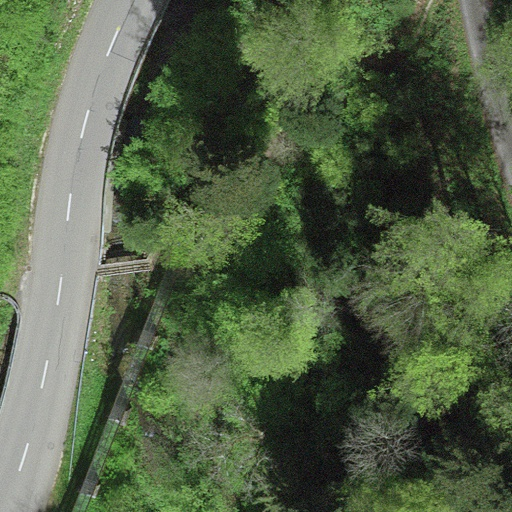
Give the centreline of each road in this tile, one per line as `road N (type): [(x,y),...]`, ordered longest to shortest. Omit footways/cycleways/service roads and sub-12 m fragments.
road 1 (tertiary): [(129,0),(73,158),(54,324),(7,511)]
road 2 (unclassified): [(511,131),(477,0)]
